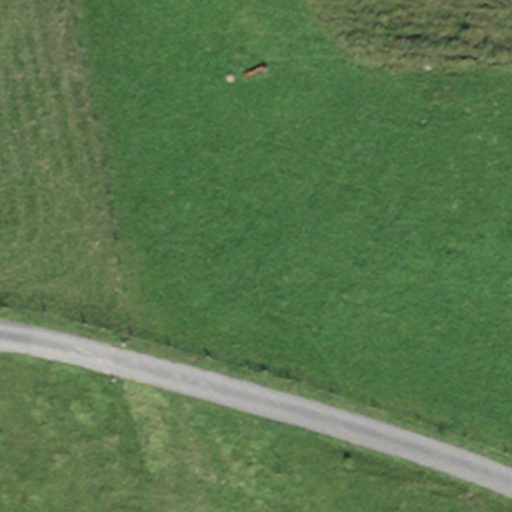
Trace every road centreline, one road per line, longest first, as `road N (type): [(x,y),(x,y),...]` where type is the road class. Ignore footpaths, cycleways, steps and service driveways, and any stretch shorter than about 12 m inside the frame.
road 1 (track): [(125,374),(250,398),(511,482)]
road 2 (track): [(0,346),(125,374)]
